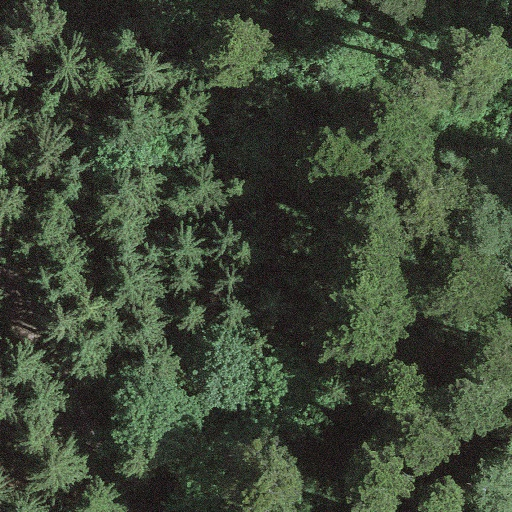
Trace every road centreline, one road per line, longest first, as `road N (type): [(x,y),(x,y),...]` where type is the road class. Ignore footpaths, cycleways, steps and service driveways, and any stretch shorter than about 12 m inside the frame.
road 1 (track): [(275,0),(309,132),(342,361),(326,511)]
road 2 (track): [(0,247),(123,511)]
